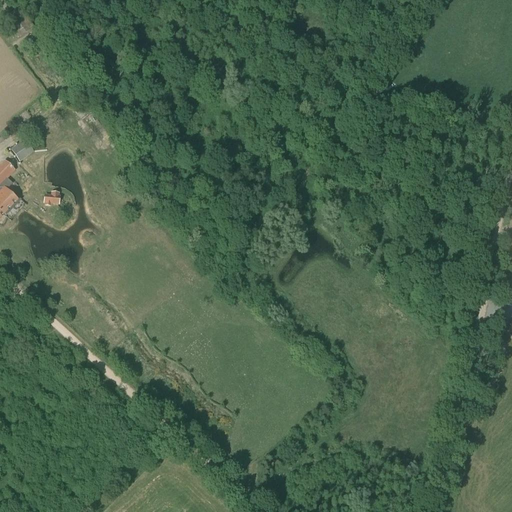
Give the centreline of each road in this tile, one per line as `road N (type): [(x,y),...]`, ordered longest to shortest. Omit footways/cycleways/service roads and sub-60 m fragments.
road 1 (track): [(434,511),(511,163)]
road 2 (track): [(0,276),(260,511)]
